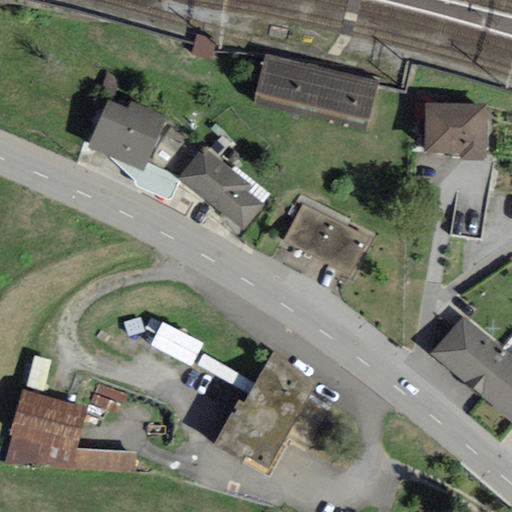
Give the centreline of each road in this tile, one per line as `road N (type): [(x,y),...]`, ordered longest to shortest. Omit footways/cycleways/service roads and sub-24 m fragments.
road 1 (unknown): [(179,242),(98,273),(84,319),(94,344),(106,358),(179,362),(198,374),(211,397),(208,439),(192,456),(237,484),(291,494),(355,481),(370,449),(369,415),(400,391),(425,302),(511,245)]
road 2 (primary): [(511,486),(379,374),(251,283),(102,202),(0,158)]
